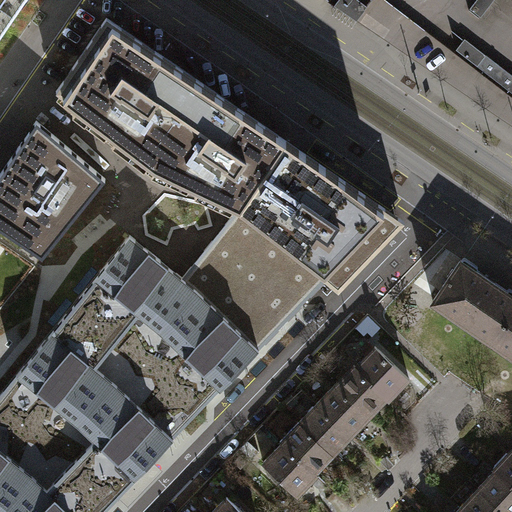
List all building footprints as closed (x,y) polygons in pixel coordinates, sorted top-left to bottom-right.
[(0,0),(0,29),(20,0),(0,0)] [(339,0),(336,4),(357,21),(367,8),(361,3),(357,0),(339,0)] [(475,0),(469,9),(481,18),(493,0),(475,0)] [(107,18),(57,91),(100,128),(132,156),(152,165),(187,114),(183,111),(203,83),(124,29),(107,18)] [(455,50),(511,94),(511,74),(464,38),(455,50)] [(240,206),(286,139),(241,109),(203,83),(183,111),(187,114),(152,165),(220,197),(240,206)] [(106,178),(37,121),(29,133),(15,154),(0,175),(0,227),(42,256),(106,178)] [(327,278),(339,289),(363,264),(405,220),(286,139),(240,206),(327,278)] [(0,511),(102,511),(327,278),(240,206),(183,277),(150,250),(130,234),(0,395),(0,511)] [(511,293),(462,259),(433,301),(492,341),(511,312),(511,293)] [(511,312),(492,341),(511,354),(511,312)] [(405,378),(370,346),(352,365),(386,398),(405,378)] [(386,398),(352,365),(333,384),(368,417),(386,398)] [(368,417),(333,384),(314,404),(349,437),(368,417)] [(349,437),(314,404),(296,423),(330,456),(349,437)] [(330,456),(296,423),(277,443),(312,476),(330,456)] [(312,476),(277,443),(259,462),(293,495),(312,476)] [(511,448),(510,446),(491,466),(493,468),(511,485),(511,448)] [(511,511),(511,485),(493,468),(474,487),(500,511),(511,511)] [(500,511),(474,487),(456,507),(461,511),(500,511)] [(238,511),(222,497),(207,511),(238,511)]
